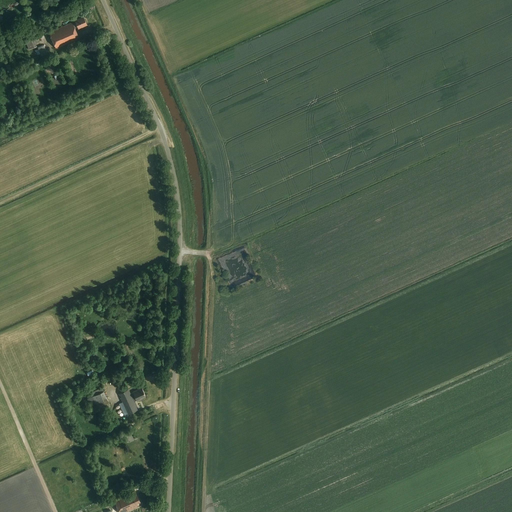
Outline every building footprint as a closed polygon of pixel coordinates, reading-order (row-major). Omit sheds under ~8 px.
[(49,33),(56,49),(79,39),(74,28),(77,27),(78,29),(87,25),(83,17),(75,21),(76,23),(73,24),(72,23),(49,33)] [(24,40),(28,49),(36,46),(32,37),(24,40)] [(40,57),(46,55),(43,48),(38,50),(40,57)] [(254,284),(257,283),(247,258),(247,260),(244,254),(236,258),(237,264),(233,266),(228,266),(227,267),(227,270),(229,274),(230,274),(237,273),(230,276),(231,282),(229,283),(229,286),(231,291),(235,290),(250,284),(254,284)] [(102,386),(86,393),(95,412),(100,410),(98,406),(110,401),(105,389),(104,389),(102,386)] [(126,410),(128,414),(137,410),(133,401),(136,399),(137,401),(142,399),(141,398),(146,396),(142,388),(133,392),(130,394),(128,389),(119,394),(124,405),(122,406),(124,411),(126,410)] [(114,501),(119,511),(125,511),(137,506),(141,504),(135,492),(114,501)]
